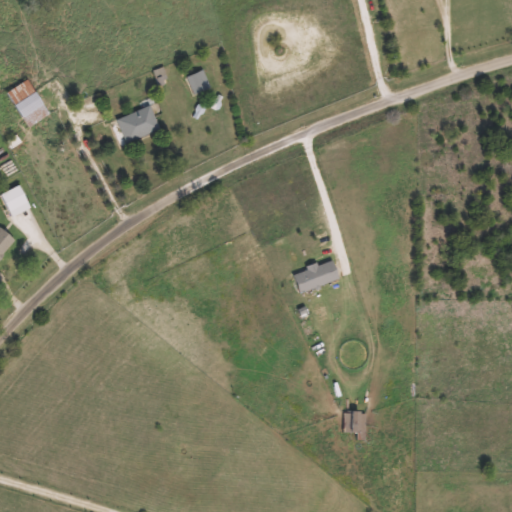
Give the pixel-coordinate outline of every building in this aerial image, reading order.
[(211,89),(193,96),(187,78),(204,71),(211,89)] [(50,113),(30,127),(6,94),(27,79),(50,113)] [(127,145),(117,120),(150,106),(161,130),(127,145)] [(31,209),(12,217),(2,195),(20,186),(31,209)] [(0,258),(0,228),(1,227),(16,241),(0,258)] [(341,279),(301,294),(294,274),(333,259),(341,279)] [(344,412),(366,412),(366,433),(344,433),(344,412)]
